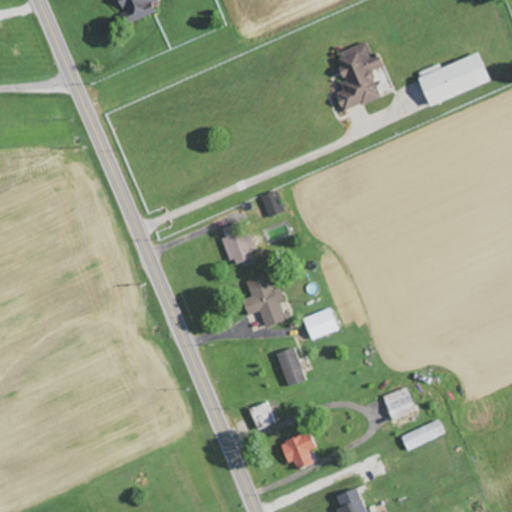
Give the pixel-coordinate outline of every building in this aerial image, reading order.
[(159,10),(155,2),(160,0),(123,0),(132,21),(159,10)] [(340,52),(351,91),(341,94),(346,110),(392,96),(384,69),(388,67),(383,52),(375,55),(371,42),(340,52)] [(494,83),(484,53),(431,72),(431,71),(423,74),(434,104),(494,83)] [(245,222),(222,230),(235,265),(258,257),(245,222)] [(248,282),(254,299),(245,301),(250,316),(263,312),(267,328),(286,322),(272,274),(248,282)] [(306,318),(314,340),(341,330),(334,309),(306,318)] [(280,353),(290,386),(308,381),(297,348),(280,353)] [(417,414),(411,389),(387,395),(393,420),(417,414)] [(277,423),(268,401),(250,410),(259,430),(277,423)] [(409,452),(447,434),(440,420),(402,438),(409,452)] [(296,471),(322,459),(310,432),(284,443),(296,471)]
